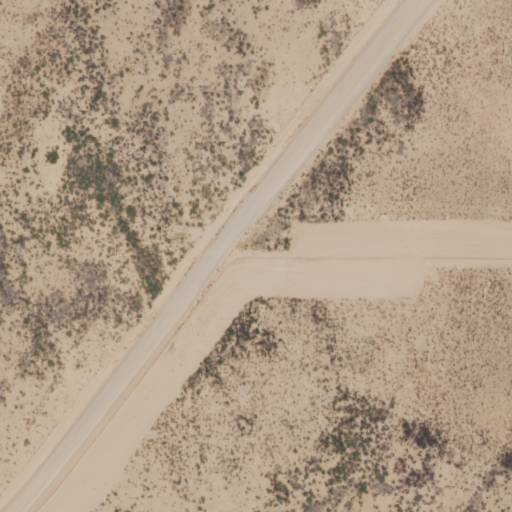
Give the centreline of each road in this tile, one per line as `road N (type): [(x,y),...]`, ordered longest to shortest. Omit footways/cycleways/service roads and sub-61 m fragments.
road 1 (track): [(190,511),(187,295),(427,0)]
road 2 (track): [(0,494),(95,407),(187,295)]
